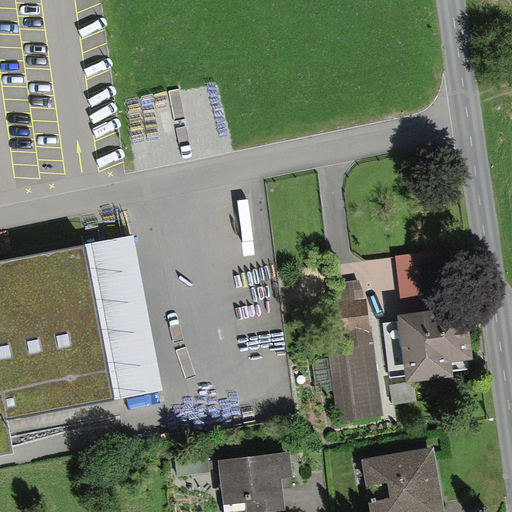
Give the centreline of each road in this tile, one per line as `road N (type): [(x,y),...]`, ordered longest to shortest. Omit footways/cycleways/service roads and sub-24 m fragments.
road 1 (residential): [(0,210),(468,121)]
road 2 (tertiary): [(511,430),(468,121)]
road 3 (tertiary): [(468,121),(450,0)]
